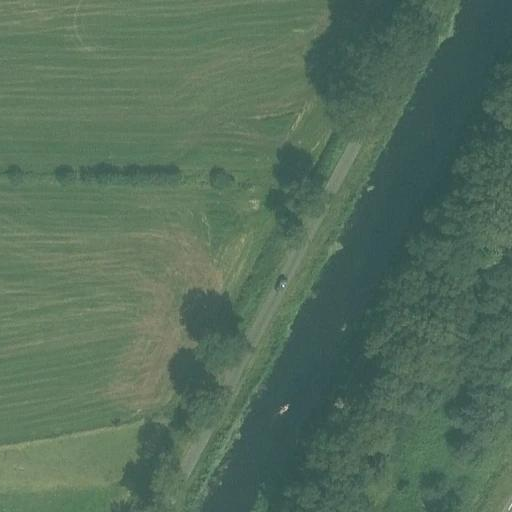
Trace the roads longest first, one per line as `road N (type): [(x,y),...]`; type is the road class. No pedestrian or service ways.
road 1 (unclassified): [(156,511),(422,0)]
road 2 (track): [(511,73),(278,511)]
